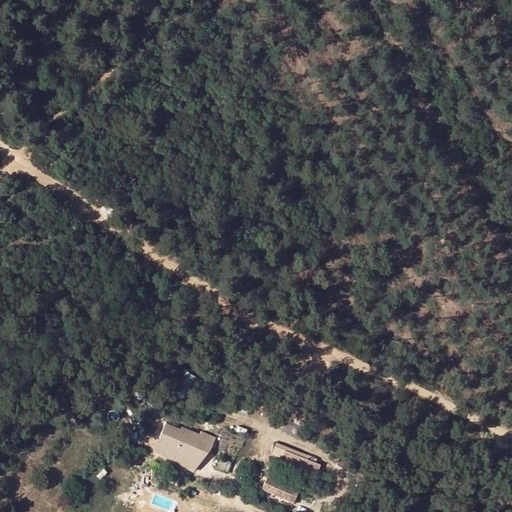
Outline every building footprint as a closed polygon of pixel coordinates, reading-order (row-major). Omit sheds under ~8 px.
[(198,378),(186,371),(171,393),(182,401),(198,378)] [(166,418),(163,423),(182,431),(183,428),(184,426),(166,418)] [(300,426),(287,421),(283,430),(296,436),(300,426)] [(163,423),(158,437),(171,443),(165,455),(174,459),(176,455),(196,463),(204,444),(211,447),(214,437),(201,432),(200,435),(183,428),(182,431),(163,423)] [(307,459),(285,450),(281,458),(300,465),(313,470),(316,462),(312,461),(307,459)] [(194,468),(196,463),(176,455),(174,459),(194,468)] [(230,466),(219,461),(216,468),(227,473),(230,466)] [(321,465),(316,462),(313,470),(300,465),(298,471),(315,478),(321,465)] [(267,477),(262,487),(273,492),(278,482),(267,477)] [(278,482),(273,492),(281,495),(285,485),(278,482)] [(281,495),(295,501),(297,495),(291,492),(293,488),(285,485),(281,495)] [(188,505),(185,495),(180,497),(183,507),(188,505)]
